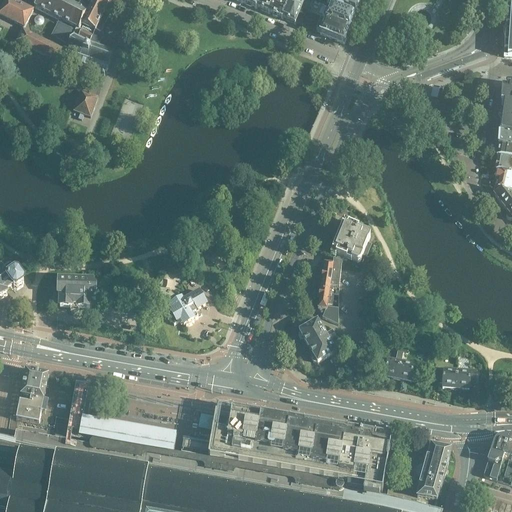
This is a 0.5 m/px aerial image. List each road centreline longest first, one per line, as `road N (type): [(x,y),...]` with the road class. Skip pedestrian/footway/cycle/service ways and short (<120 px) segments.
road 1 (secondary): [(254,381),(268,322),(354,112),(397,78)]
road 2 (secondary): [(360,66),(233,377)]
road 3 (primary): [(233,377),(0,331)]
road 4 (primary): [(0,345),(230,391)]
road 5 (primary): [(468,420),(254,381)]
road 6 (residential): [(360,66),(201,0)]
road 7 (primary): [(251,394),(407,422)]
road 8 (residential): [(397,78),(415,87),(473,184)]
